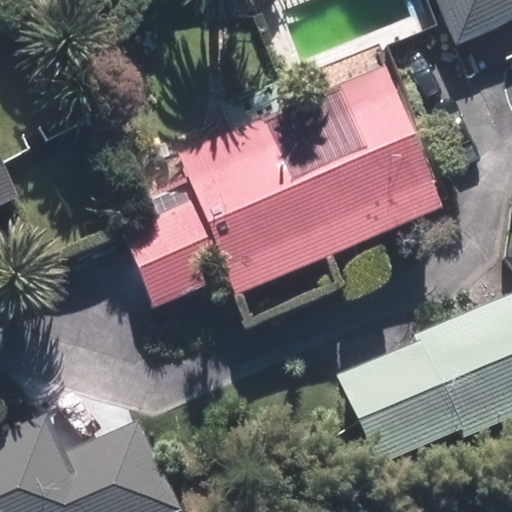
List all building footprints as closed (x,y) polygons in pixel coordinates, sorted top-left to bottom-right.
[(511,0),(439,0),(458,44),(511,20),(511,0)] [(231,271),(240,293),(439,211),(380,70),(181,152),(200,197),(125,228),(156,303),(231,271)] [(0,203),(16,196),(0,163),(0,203)] [(342,377),(379,464),(462,429),(464,434),(511,413),(511,299),(427,335),(430,340),(342,377)] [(0,435),(0,511),(156,511),(176,503),(138,423),(66,457),(46,414),(0,435)]
